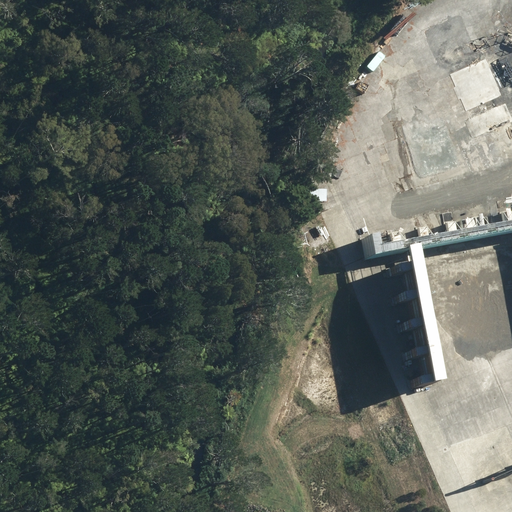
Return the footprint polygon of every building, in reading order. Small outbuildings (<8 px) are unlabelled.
[(439,44),(447,63),(484,47),(476,28),(439,44)] [(488,55),(484,47),(447,63),(450,71),(488,55)] [(504,92),(488,55),(450,71),(467,108),(504,92)] [(508,100),(504,92),(467,108),(470,117),(508,100)] [(511,128),(511,109),(508,100),(470,117),(481,142),(511,128)] [(461,166),(469,163),(456,124),(449,126),(461,166)] [(422,178),(461,166),(449,126),(409,138),(422,178)] [(488,158),(511,147),(511,128),(481,142),(488,158)] [(413,180),(422,178),(409,138),(401,141),(413,180)] [(461,166),(422,178),(424,184),(463,173),(461,166)] [(368,234),(356,236),(360,259),(395,252),(422,384),(435,382),(407,250),(511,231),(511,221),(370,247),(368,234)]
